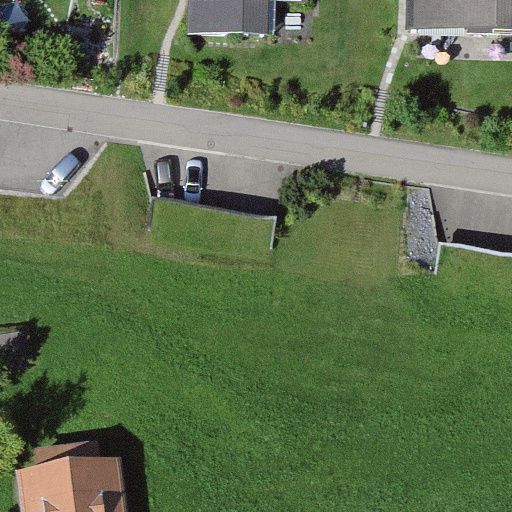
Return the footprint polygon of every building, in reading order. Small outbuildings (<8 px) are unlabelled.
[(195,0),(195,33),(276,34),(276,0),(195,0)] [(511,0),(410,0),(410,31),(511,31),(511,0)] [(216,213),(153,202),(141,266),(262,289),(274,224),(216,213)] [(511,264),(499,263),(444,254),(434,319),(511,331),(511,264)] [(33,480),(19,483),(22,511),(125,511),(121,471),(103,475),(100,450),(32,464),(33,480)]
